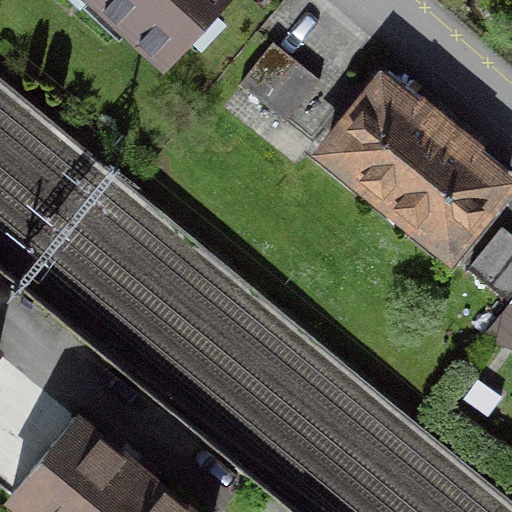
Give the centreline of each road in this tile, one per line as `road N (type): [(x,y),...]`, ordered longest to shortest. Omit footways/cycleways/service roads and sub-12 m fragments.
road 1 (residential): [(204,502),(0,338)]
road 2 (residential): [(511,107),(377,0)]
